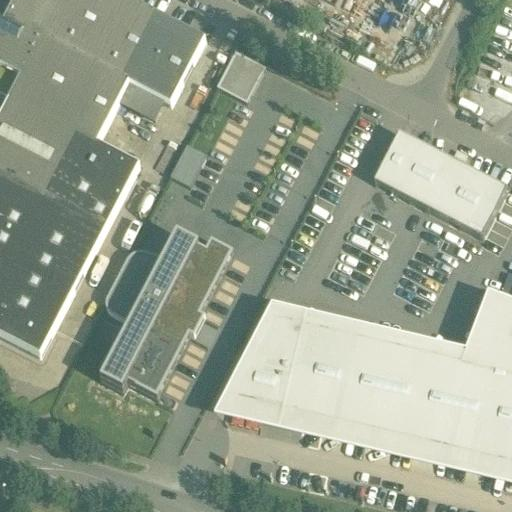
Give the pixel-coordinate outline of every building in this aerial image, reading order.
[(206,46),(117,0),(16,0),(16,1),(18,2),(17,5),(14,4),(5,21),(7,23),(6,25),(7,25),(5,29),(0,26),(0,71),(22,82),(10,104),(9,107),(73,140),(42,200),(0,178),(0,341),(41,363),(141,172),(98,150),(130,90),(172,112),(206,46)] [(218,83),(233,57),(215,47),(194,84),(201,88),(207,77),(218,83)] [(238,56),(222,93),(253,106),(269,70),(238,56)] [(22,82),(0,71),(0,98),(10,104),(22,82)] [(9,107),(0,124),(0,178),(42,200),(73,140),(9,107)] [(509,194),(400,139),(374,188),(483,244),(509,194)] [(192,149),(176,181),(194,190),(210,158),(192,149)] [(200,252),(178,240),(166,263),(146,257),(141,257),(137,257),(130,261),(106,304),(106,307),(107,311),(108,315),(109,317),(114,321),(131,329),(101,387),(123,398),(128,389),(136,392),(135,393),(158,405),(190,342),(195,345),(206,324),(201,321),(234,259),(213,247),(207,256),(199,253),(200,252)] [(511,308),(489,299),(466,357),(273,312),(215,423),(511,492),(511,308)]
